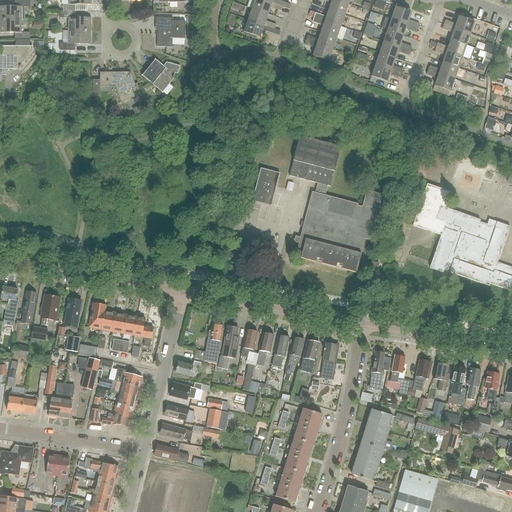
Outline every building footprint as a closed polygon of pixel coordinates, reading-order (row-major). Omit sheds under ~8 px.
[(30,7),(30,1),(15,0),(15,7),(0,6),(0,19),(21,20),(21,7),(30,7)] [(63,11),(75,12),(75,5),(92,5),(91,0),(67,0),(68,5),(63,5),(63,11)] [(281,11),(282,6),(263,0),(254,0),(251,8),(268,14),(270,7),(281,11)] [(344,15),(348,4),(336,0),(322,0),(330,3),(328,10),(344,15)] [(359,8),(368,11),(371,4),(361,0),(359,8)] [(376,0),(374,8),(383,11),(386,2),(379,0),(376,0)] [(417,28),(419,24),(409,20),(412,13),(395,7),(391,19),(417,28)] [(265,21),(268,14),(251,8),(247,20),(274,29),(276,24),(265,21)] [(340,27),(344,15),(328,10),(325,17),(315,13),(313,17),(340,27)] [(75,18),(75,12),(63,11),(60,11),(60,18),(68,19),(68,31),(91,31),(91,18),(75,18)] [(371,13),(368,22),(375,24),(378,15),(371,13)] [(336,38),(340,27),(313,17),(312,22),(322,25),(320,32),(336,38)] [(470,34),(474,22),(457,17),(455,24),(445,20),(443,25),(470,34)] [(185,39),(185,22),(173,21),(173,19),(156,18),(155,26),(158,26),(157,47),(172,48),(172,39),(185,39)] [(21,33),(21,20),(0,19),(0,33),(15,33),(15,40),(30,40),(30,33),(21,33)] [(416,33),(417,28),(391,19),(387,30),(403,36),(406,29),(416,33)] [(280,31),(274,29),(247,20),(243,31),(260,37),(262,30),(278,35),(280,31)] [(372,36),(377,27),(369,23),(365,33),(372,36)] [(466,46),(470,34),(443,25),(442,29),(452,33),(449,40),(466,46)] [(340,27),(336,38),(342,40),(346,29),(340,27)] [(401,43),(403,36),(387,30),(383,42),(409,51),(411,47),(401,43)] [(91,45),(91,31),(68,31),(68,44),(60,44),(60,51),(75,51),(75,45),(91,45)] [(332,49),(336,38),(320,32),(318,39),(307,35),(305,40),(332,49)] [(490,32),(487,39),(493,41),(496,34),(490,32)] [(328,61),(332,49),(305,40),(304,44),(314,48),(312,55),(328,61)] [(462,57),(466,46),(449,40),(447,47),(437,43),(437,44),(436,48),(462,57)] [(408,55),(409,51),(383,42),(379,53),(395,59),(398,52),(408,55)] [(487,43),(484,51),(490,53),(493,45),(487,43)] [(0,69),(11,70),(19,70),(32,52),(32,47),(0,46),(0,69)] [(466,46),(462,57),(469,59),(473,48),(466,46)] [(458,68),(462,57),(436,48),(434,52),(444,56),(442,62),(458,68)] [(393,66),(395,59),(379,53),(375,64),(401,73),(403,69),(393,66)] [(178,74),(180,66),(166,62),(163,66),(155,60),(142,76),(162,93),(174,79),(175,73),(178,74)] [(454,79),(458,68),(442,62),(439,69),(429,66),(428,70),(454,79)] [(400,78),(401,73),(375,64),(371,76),(387,82),(390,74),(400,78)] [(450,91),(454,79),(428,70),(426,75),(436,78),(433,86),(450,91)] [(100,86),(115,86),(121,102),(135,97),(132,89),(136,88),(131,73),(100,73),(100,80),(93,80),(93,96),(100,96),(100,86)] [(494,93),(493,94),(499,96),(501,88),(496,86),(496,87),(494,93)] [(490,107),(489,113),(496,115),(498,109),(490,107)] [(488,117),(485,128),(493,131),(495,123),(494,122),(495,120),(488,117)] [(356,275),(365,239),(370,241),(382,195),(366,191),(362,207),(358,206),(358,205),(325,196),(328,186),(330,187),(334,172),(341,147),(300,136),(293,161),(289,176),(318,184),(315,194),(312,193),(304,223),(302,222),(300,227),(303,228),(300,238),(295,237),(294,240),(294,242),(299,244),(296,254),(302,255),(301,260),(316,264),(317,260),(322,262),(321,266),(336,270),(337,266),(343,267),(342,271),(356,275)] [(260,169),(251,202),(270,207),(279,174),(260,169)] [(450,271),(449,272),(489,286),(490,284),(511,291),(511,268),(497,263),(510,227),(492,221),(490,227),(479,223),(480,220),(446,209),(452,192),(429,184),(414,225),(442,235),(430,268),(443,273),(444,269),(450,271)] [(378,264),(372,262),(369,273),(375,274),(378,264)] [(3,325),(14,327),(18,301),(15,301),(17,290),(2,288),(1,293),(0,292),(0,303),(6,305),(3,325)] [(30,324),(36,294),(27,292),(21,323),(30,324)] [(56,321),(60,298),(44,295),(40,319),(56,321)] [(79,311),(81,301),(79,301),(78,300),(76,299),(75,300),(68,299),(64,326),(73,327),(75,318),(79,318),(80,312),(79,311)] [(100,330),(104,312),(105,306),(93,304),(89,328),(100,330)] [(112,332),(115,314),(104,312),(100,330),(112,332)] [(123,334),(126,316),(115,314),(112,332),(123,334)] [(135,336),(137,318),(126,316),(123,334),(135,336)] [(151,339),(153,329),(143,327),(144,319),(137,318),(135,336),(145,337),(143,346),(149,347),(151,338),(151,339)] [(213,341),(210,354),(196,351),(194,360),(216,364),(218,355),(223,326),(212,325),(211,332),(209,332),(207,341),(213,341)] [(64,336),(66,328),(59,327),(58,335),(64,336)] [(235,359),(236,354),(237,348),(239,339),(235,338),(237,329),(227,327),(220,357),(218,369),(227,371),(230,358),(235,359)] [(45,341),(47,330),(32,328),(30,339),(45,341)] [(254,351),(256,344),(254,343),(257,332),(246,330),(240,356),(246,357),(247,351),(248,350),(254,351)] [(265,355),(265,352),(271,353),(273,345),(271,345),(273,335),(263,333),(257,360),(256,365),(264,367),(267,356),(265,355)] [(80,338),(68,336),(65,351),(77,353),(80,338)] [(281,369),(286,349),(289,338),(278,336),(272,364),(272,366),(281,369)] [(104,349),(106,338),(100,337),(98,348),(104,349)] [(291,377),(296,357),(300,358),(303,341),(293,338),(287,364),(284,376),(285,376),(284,381),(289,382),(290,377),(291,377)] [(122,341),(114,340),(112,351),(120,352),(122,341)] [(129,342),(122,341),(120,352),(127,353),(129,342)] [(313,375),(317,362),(314,361),(319,343),(307,341),(302,359),(299,371),(313,375)] [(332,379),(338,344),(327,342),(327,345),(325,345),(322,360),(323,360),(320,378),(332,379)] [(96,347),(79,344),(77,355),(94,358),(96,347)] [(27,359),(29,348),(13,345),(11,356),(27,359)] [(374,358),(369,387),(380,389),(383,371),(388,372),(390,359),(383,358),(384,354),(382,354),(382,352),(374,350),(372,358),(374,358)] [(247,351),(246,357),(244,364),(248,365),(242,390),(247,391),(253,364),(254,364),(256,353),(247,351)] [(402,371),(404,358),(394,356),(388,387),(399,390),(399,394),(407,396),(410,382),(402,380),(404,371),(402,371)] [(92,391),(99,361),(90,358),(83,389),(92,391)] [(428,379),(432,361),(420,358),(420,360),(419,359),(412,389),(420,391),(423,378),(428,379)] [(18,362),(12,361),(7,387),(15,388),(17,378),(15,378),(18,362)] [(102,368),(112,370),(114,363),(104,361),(102,368)] [(194,378),(197,369),(199,370),(201,363),(193,361),(192,366),(178,363),(175,373),(189,377),(194,378)] [(447,374),(448,365),(436,363),(433,379),(439,380),(437,390),(445,391),(448,375),(447,374)] [(52,396),(56,367),(49,366),(45,395),(52,396)] [(463,376),(465,368),(454,366),(451,382),(453,383),(450,397),(458,399),(457,404),(463,405),(466,389),(460,388),(461,385),(463,385),(464,377),(463,376)] [(141,378),(127,374),(128,372),(118,369),(114,381),(139,388),(141,378)] [(479,379),(481,371),(470,369),(467,385),(469,385),(466,399),(473,401),(476,387),(478,387),(480,379),(479,379)] [(496,390),(499,374),(488,372),(485,388),(488,389),(486,398),(494,400),(496,390)] [(511,376),(508,375),(505,391),(505,392),(504,397),(499,396),(498,402),(503,403),(503,402),(511,403),(511,400),(511,376)] [(102,378),(100,385),(111,388),(112,381),(102,378)] [(136,398),(139,388),(114,381),(114,382),(122,384),(119,394),(136,398)] [(192,385),(176,381),(175,385),(172,384),(170,393),(173,393),(172,396),(188,400),(188,398),(195,400),(198,390),(201,391),(203,385),(196,384),(194,389),(191,388),(192,385)] [(264,385),(250,381),(248,391),(262,395),(264,385)] [(312,382),(311,390),(318,391),(319,383),(312,382)] [(58,417),(63,384),(57,383),(55,398),(50,397),(48,416),(58,417)] [(63,384),(58,417),(69,419),(74,386),(63,384)] [(104,398),(106,391),(99,389),(97,396),(104,398)] [(20,413),(23,394),(19,393),(19,394),(9,393),(6,410),(20,413)] [(34,415),(35,412),(37,403),(38,403),(39,397),(33,396),(33,397),(24,395),(25,394),(23,394),(20,413),(34,415)] [(133,408),(136,398),(119,394),(116,404),(133,408)] [(292,396),(291,403),(302,405),(302,403),(304,403),(305,400),(299,398),(292,396)] [(210,398),(208,407),(222,409),(226,410),(228,402),(224,401),(210,398)] [(422,413),(423,412),(426,400),(419,398),(416,411),(422,413)] [(443,403),(436,402),(433,417),(439,419),(443,403)] [(131,418),(133,408),(116,404),(114,413),(131,418)] [(167,405),(165,412),(164,416),(185,421),(188,410),(167,405)] [(302,408),(297,423),(316,429),(321,414),(302,408)] [(98,410),(91,409),(90,423),(96,423),(98,410)] [(222,411),(210,409),(207,427),(218,429),(222,411)] [(371,410),(366,428),(386,434),(389,424),(387,423),(390,415),(371,410)] [(128,428),(131,418),(114,413),(113,415),(109,414),(108,419),(102,418),(101,424),(111,425),(111,424),(119,427),(119,425),(128,428)] [(415,419),(397,414),(395,420),(413,425),(415,419)] [(491,419),(477,415),(474,430),(488,433),(491,419)] [(284,429),(287,419),(281,417),(278,428),(284,429)] [(440,451),(452,454),(459,430),(419,420),(417,429),(440,435),(440,439),(443,440),(440,451)] [(511,422),(505,420),(502,428),(511,431),(511,422)] [(297,423),(293,439),(312,445),(316,429),(297,423)] [(192,432),(185,430),(162,425),(159,436),(182,441),(183,439),(189,441),(192,432)] [(366,428),(361,444),(381,450),(386,434),(366,428)] [(218,439),(219,432),(203,429),(202,436),(218,439)] [(281,440),(274,438),(272,447),(278,448),(281,440)] [(293,439),(288,454),(307,460),(312,445),(293,439)] [(508,441),(500,439),(497,447),(507,451),(506,456),(511,457),(511,440),(508,439),(508,441)] [(361,444),(357,459),(376,465),(381,450),(361,444)] [(186,465),(188,456),(177,453),(178,450),(157,445),(154,456),(175,461),(186,465)] [(0,474),(5,475),(5,474),(19,476),(21,462),(31,464),(34,450),(19,447),(18,455),(2,452),(0,461),(0,474)] [(278,448),(272,447),(269,455),(275,457),(278,448)] [(401,455),(396,453),(394,457),(404,460),(407,452),(402,450),(401,455)] [(115,477),(118,467),(109,464),(108,465),(100,463),(91,462),(92,460),(91,460),(93,454),(81,453),(80,457),(86,458),(85,464),(84,467),(84,469),(89,470),(90,468),(100,470),(99,473),(115,477)] [(288,454),(283,470),(302,475),(307,460),(288,454)] [(56,476),(59,457),(48,456),(46,474),(56,476)] [(67,477),(69,458),(59,457),(56,476),(67,477)] [(201,459),(191,457),(190,464),(199,467),(201,459)] [(357,459),(352,475),(370,480),(372,472),(374,472),(376,465),(357,459)] [(153,464),(141,511),(155,511),(166,467),(153,464)] [(265,467),(263,476),(269,478),(272,469),(265,467)] [(283,470),(279,483),(298,489),(302,475),(283,470)] [(427,511),(431,501),(437,480),(404,470),(398,492),(392,511),(427,511)] [(481,482),(497,486),(496,489),(504,492),(505,489),(511,491),(511,480),(500,477),(501,476),(479,470),(476,479),(479,479),(479,480),(481,481),(481,482)] [(77,471),(76,477),(86,479),(87,474),(77,471)] [(113,487),(115,477),(99,473),(96,482),(113,487)] [(448,480),(461,484),(462,479),(450,475),(448,480)] [(269,478),(263,476),(260,484),(266,486),(269,478)] [(462,484),(476,488),(478,479),(464,476),(462,484)] [(393,485),(378,480),(376,487),(388,491),(389,489),(391,490),(393,485)] [(110,497),(113,487),(96,482),(94,492),(110,497)] [(279,483),(275,496),(294,502),(298,489),(279,483)] [(347,486),(342,502),(363,508),(365,500),(363,500),(366,492),(347,486)] [(24,491),(11,489),(10,495),(23,497),(24,491)] [(391,495),(375,490),(373,496),(389,501),(391,495)] [(108,507),(110,497),(94,492),(91,503),(108,507)] [(26,500),(17,499),(0,496),(0,507),(15,509),(24,511),(26,500)] [(86,511),(87,510),(85,510),(72,506),(74,498),(69,497),(64,511),(86,511)] [(53,499),(53,506),(60,507),(64,507),(65,501),(61,500),(53,499)] [(106,511),(108,507),(91,503),(87,501),(85,510),(87,510),(89,511),(88,511),(106,511)] [(342,502),(339,511),(361,511),(363,508),(342,502)]
